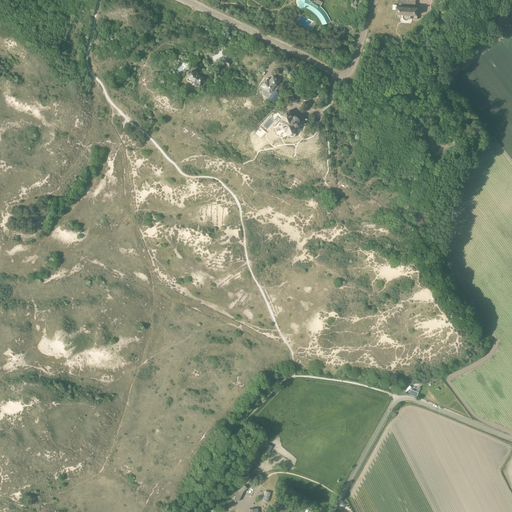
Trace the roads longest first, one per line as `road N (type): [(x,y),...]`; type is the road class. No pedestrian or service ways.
road 1 (track): [(473,423),(448,381),(487,355),(494,334),(445,248),(466,168),(497,144),(511,163)]
road 2 (residential): [(183,0),(338,74),(352,66),(374,0)]
road 3 (unclassified): [(511,438),(399,400),(332,511)]
